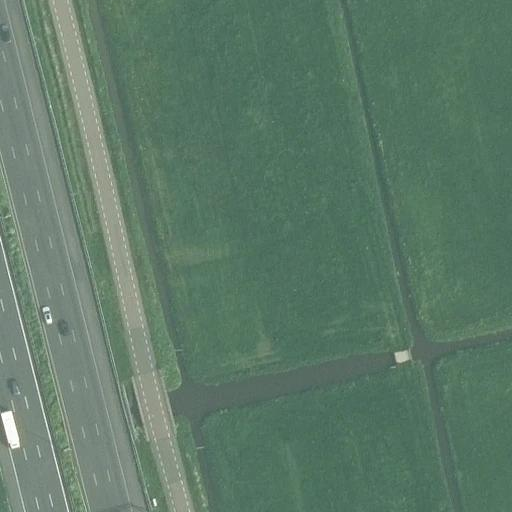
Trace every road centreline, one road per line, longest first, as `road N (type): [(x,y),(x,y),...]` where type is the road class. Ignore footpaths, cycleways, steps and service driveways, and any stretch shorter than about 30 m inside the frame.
road 1 (unclassified): [(180,511),(57,0)]
road 2 (motorway): [(108,511),(0,76)]
road 3 (motorway): [(0,330),(45,511)]
